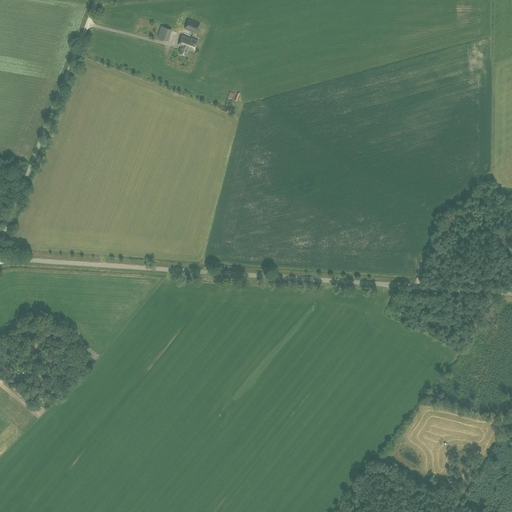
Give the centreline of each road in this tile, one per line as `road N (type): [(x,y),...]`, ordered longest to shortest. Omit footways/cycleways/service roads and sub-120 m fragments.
road 1 (unclassified): [(0,262),(511,292)]
road 2 (unclassified): [(0,247),(90,14)]
